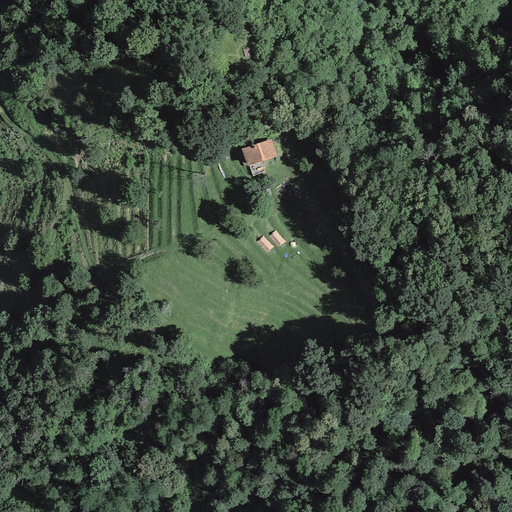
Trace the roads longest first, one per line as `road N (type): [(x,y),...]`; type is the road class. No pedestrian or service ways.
road 1 (track): [(0,110),(55,158),(91,264),(131,311),(171,336),(276,376),(296,416),(328,440),(511,457)]
road 2 (track): [(511,382),(466,352),(412,340),(376,303)]
